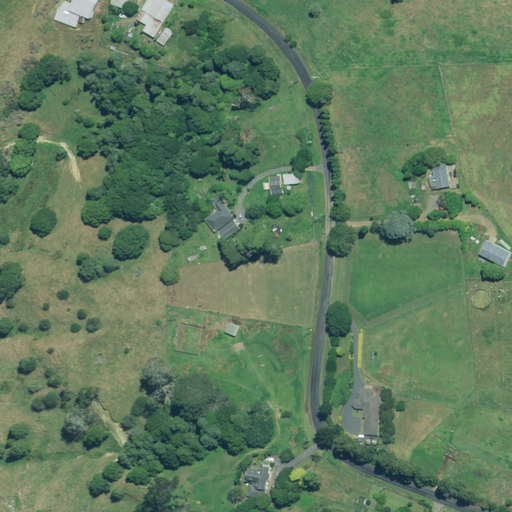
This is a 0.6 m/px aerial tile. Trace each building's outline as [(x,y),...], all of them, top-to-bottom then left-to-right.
[(75,0),(74,5),(64,1),(61,9),(59,9),(55,20),(78,28),(82,16),(92,20),(99,0),(75,0)] [(131,0),(114,0),(113,4),(126,8),(129,9),(131,0)] [(148,0),(138,19),(148,25),(145,31),(156,37),(175,5),(166,0),(148,0)] [(175,33),(167,28),(158,41),(166,46),(175,33)] [(453,187),(449,164),(435,166),(437,176),(432,177),(435,190),(453,187)] [(298,184),(297,173),(285,174),(286,185),(298,184)] [(283,194),(281,176),(270,177),(272,196),(283,194)] [(242,229),(234,218),(227,209),(229,208),(220,197),(213,202),(220,211),(207,220),(216,232),(218,230),(226,241),(242,229)] [(511,255),(511,252),(488,241),(481,254),(506,267),(511,255)] [(241,327),(230,323),(227,332),(237,336),(241,327)] [(375,391),(361,390),(360,399),(359,399),(358,399),(357,400),(356,401),(356,402),(355,403),(355,404),(355,405),(356,406),(356,407),(357,407),(357,408),(358,408),(359,409),(360,409),(366,409),(365,418),(368,418),(367,435),(381,435),(383,394),(375,394),(375,391)] [(274,466),(266,464),(264,474),(252,471),(250,481),(254,482),(251,496),(267,499),(274,466)]
